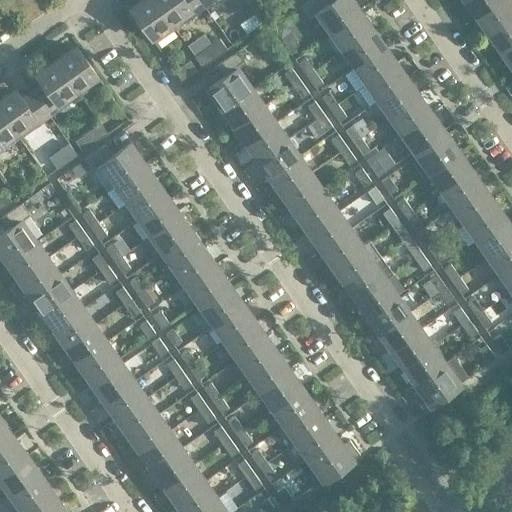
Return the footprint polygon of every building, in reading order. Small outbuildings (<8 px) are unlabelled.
[(175,28),(155,0),(135,0),(127,6),(131,12),(133,11),(154,42),(175,28)] [(155,0),(175,28),(205,6),(200,0),(155,0)] [(317,11),(332,32),(360,12),(351,0),(332,0),(328,3),(326,0),(308,0),(300,6),(308,18),(317,11)] [(502,0),(469,0),(480,16),(502,0)] [(511,18),(511,1),(511,0),(502,0),(480,16),(492,32),(511,18)] [(372,29),(360,12),(332,32),(343,49),(372,29)] [(511,43),(511,18),(492,32),(504,49),(511,43)] [(284,20),(274,27),(281,37),(288,32),(289,28),(284,20)] [(383,46),(372,29),(343,49),(355,66),(383,46)] [(220,38),(194,56),(202,66),(227,48),(220,38)] [(76,42),(54,57),(80,94),(101,80),(79,49),(81,48),(76,42)] [(395,62),(383,46),(355,66),(367,82),(395,62)] [(208,88),(223,109),(251,89),(236,68),(245,62),(237,50),(217,65),(225,76),(208,88)] [(80,94),(54,57),(32,73),(37,79),(38,78),(42,82),(32,89),(50,116),(80,94)] [(298,63),(306,75),(314,70),(305,58),(298,63)] [(407,79),(395,62),(367,82),(379,99),(407,79)] [(284,73),(293,85),(300,80),(291,67),(284,73)] [(323,82),(314,70),(306,75),(315,87),(323,82)] [(419,96),(407,79),(379,99),(390,116),(419,96)] [(309,92),(300,80),(293,85),(301,97),(309,92)] [(15,85),(0,95),(0,109),(20,137),(50,116),(32,89),(21,96),(18,92),(20,91),(15,85)] [(263,106),(251,89),(223,109),(235,126),(263,106)] [(321,96),(330,108),(337,103),(329,91),(321,96)] [(430,112),(419,96),(390,116),(402,132),(430,112)] [(307,106),(316,118),(323,113),(315,101),(307,106)] [(346,116),(337,103),(330,108),(339,121),(346,116)] [(275,122),(263,106),(235,126),(246,142),(275,122)] [(0,150),(20,137),(0,109),(0,150)] [(443,130),(430,112),(402,132),(414,150),(443,130)] [(332,125),(323,113),(316,118),(325,131),(332,125)] [(82,150),(107,132),(100,122),(75,140),(82,150)] [(286,139),(275,122),(246,142),(258,159),(286,139)] [(345,129),(353,142),(361,137),(352,124),(345,129)] [(331,139),(340,152),(347,146),(338,134),(331,139)] [(418,155),(430,172),(458,152),(446,135),(418,155)] [(370,149),(361,137),(353,142),(362,154),(370,149)] [(298,156),(286,139),(258,159),(270,176),(298,156)] [(67,161),(76,154),(68,143),(59,149),(67,161)] [(101,163),(116,184),(144,164),(129,143),(113,155),(105,144),(84,158),(92,170),(101,163)] [(356,159),(347,146),(340,152),(348,164),(356,159)] [(470,169),(458,152),(430,172),(442,189),(470,169)] [(310,172),(298,156),(270,176),(282,192),(310,172)] [(377,176),(385,171),(376,158),(369,163),(377,176)] [(156,181),(144,164),(116,184),(128,201),(156,181)] [(364,186),(371,180),(362,168),(355,173),(364,186)] [(482,185),(470,169),(442,189),(454,205),(482,185)] [(322,189),(310,172),(282,192),(293,209),(322,189)] [(388,176),(381,181),(390,193),(397,188),(388,176)] [(168,198),(156,181),(128,201),(139,218),(168,198)] [(383,198),(374,185),(367,191),(376,203),(383,198)] [(494,202),(482,185),(454,205),(465,222),(494,202)] [(334,207),(322,189),(293,209),(306,226),(334,207)] [(4,190),(0,192),(0,208),(11,200),(4,190)] [(396,202),(405,215),(412,210),(404,197),(396,202)] [(179,215),(168,198),(139,218),(151,234),(179,215)] [(0,234),(0,250),(7,261),(35,241),(21,220),(30,214),(22,202),(1,217),(9,228),(0,234)] [(505,219),(494,202),(465,222),(477,239),(505,219)] [(382,212),(391,225),(398,219),(390,207),(382,212)] [(82,215),(91,227),(98,222),(89,210),(82,215)] [(421,222),(412,210),(405,215),(414,227),(421,222)] [(309,231),(321,249),(350,229),(337,211),(309,231)] [(191,231),(179,215),(151,234),(163,251),(191,231)] [(68,225),(77,237),(84,232),(75,219),(68,225)] [(407,232),(398,219),(391,225),(400,237),(407,232)] [(511,239),(511,228),(505,219),(477,239),(489,255),(511,239)] [(107,234),(98,222),(91,227),(99,239),(107,234)] [(361,245),(350,229),(321,249),(333,265),(361,245)] [(203,248),(191,231),(163,251),(175,268),(203,248)] [(420,236),(428,248),(436,243),(427,231),(420,236)] [(93,244),(84,232),(77,237),(85,249),(93,244)] [(371,239),(361,245),(333,265),(345,282),(383,255),(371,239)] [(511,264),(511,239),(489,255),(501,272),(511,264)] [(406,245),(414,258),(422,253),(413,240),(406,245)] [(47,258),(35,241),(7,261),(19,278),(47,258)] [(105,248),(114,260),(122,255),(113,243),(105,248)] [(444,255),(436,243),(428,248),(437,260),(444,255)] [(215,265),(203,248),(175,268),(186,284),(215,265)] [(92,258),(100,270),(108,265),(99,253),(92,258)] [(431,265),(422,253),(414,258),(423,270),(431,265)] [(130,268),(122,255),(114,260),(123,273),(130,268)] [(395,272),(383,255),(345,282),(357,299),(385,279),(395,272)] [(59,274),(47,258),(19,278),(31,294),(59,274)] [(443,269),(452,281),(459,276),(451,264),(443,269)] [(511,264),(501,272),(511,288),(511,264)] [(116,277),(108,265),(100,270),(109,283),(116,277)] [(227,282),(215,265),(186,284),(199,302),(227,282)] [(71,291),(59,274),(31,294),(42,311),(71,291)] [(429,279),(438,291),(445,286),(437,274),(429,279)] [(129,281),(138,294),(145,289),(136,276),(129,281)] [(468,289),(459,276),(452,281),(461,294),(468,289)] [(397,295),(385,279),(357,299),(368,315),(397,295)] [(115,291),(124,304),(131,298),(122,286),(115,291)] [(454,298),(445,286),(438,291),(447,304),(454,298)] [(202,307),(214,324),(243,304),(230,287),(202,307)] [(154,301),(145,289),(138,294),(146,306),(154,301)] [(82,308),(71,291),(42,311),(54,328),(82,308)] [(408,312),(397,295),(368,315),(380,332),(408,312)] [(467,302),(475,315),(483,310),(474,297),(467,302)] [(140,311),(131,298),(124,304),(132,316),(140,311)] [(254,321),(243,304),(214,324),(226,341),(254,321)] [(453,312),(461,325),(469,319),(460,307),(453,312)] [(94,325),(82,308),(54,328),(66,344),(94,325)] [(153,315),(162,328),(169,323),(160,310),(153,315)] [(491,322),(483,310),(475,315),(484,327),(491,322)] [(420,329),(408,312),(380,332),(392,349),(420,329)] [(478,332),(469,319),(461,325),(470,337),(478,332)] [(148,338),(155,332),(146,320),(139,325),(148,338)] [(266,337),(254,321),(226,341),(238,357),(266,337)] [(106,341),(94,325),(66,344),(78,361),(106,341)] [(172,328),(165,333),(174,345),(181,340),(172,328)] [(432,345),(420,329),(392,349),(404,365),(432,345)] [(493,340),(502,353),(509,348),(501,335),(493,340)] [(167,350),(159,337),(151,343),(160,355),(167,350)] [(278,354),(266,337),(238,357),(250,374),(278,354)] [(118,359),(106,341),(78,361),(90,378),(118,359)] [(444,362),(432,345),(404,365),(415,382),(444,362)] [(479,350),(488,363),(496,357),(487,345),(479,350)] [(180,354),(189,367),(196,362),(188,349),(180,354)] [(290,371),(278,354),(250,374),(261,391),(290,371)] [(166,364),(175,377),(182,371),(174,359),(166,364)] [(205,374),(196,362),(189,367),(198,379),(205,374)] [(459,383),(444,362),(415,382),(420,389),(412,394),(422,409),(459,383)] [(93,383),(105,401),(134,381),(122,363),(93,383)] [(191,384),(182,371),(175,377),(184,389),(191,384)] [(301,388),(290,371),(261,391),(273,407),(301,388)] [(145,397),(134,381),(105,401),(117,417),(145,397)] [(204,388),(213,400),(220,395),(211,383),(204,388)] [(313,404),(301,388),(273,407),(285,424),(313,404)] [(190,398),(199,410),(206,405),(197,392),(190,398)] [(229,407),(220,395),(213,400),(221,412),(229,407)] [(157,414),(145,397),(117,417),(129,434),(157,414)] [(325,421),(313,404),(285,424),(297,441),(325,421)] [(215,417),(206,405),(199,410),(207,422),(215,417)] [(169,431),(157,414),(129,434),(141,451),(169,431)] [(227,421),(236,433),(243,428),(235,416),(227,421)] [(0,441),(11,434),(0,418),(0,441)] [(336,438),(325,421),(297,441),(308,457),(336,438)] [(213,431),(222,443),(229,438),(221,426),(213,431)] [(252,441),(243,428),(236,433),(245,446),(252,441)] [(181,447),(169,431),(141,451),(152,467),(181,447)] [(238,450),(229,438),(222,443),(231,456),(238,450)] [(341,444),(336,438),(308,457),(323,479),(359,453),(349,439),(341,444)] [(0,449),(0,474),(27,456),(14,439),(0,449)] [(192,464),(181,447),(152,467),(164,484),(192,464)] [(251,454),(260,467),(267,462),(258,449),(251,454)] [(38,473),(27,456),(0,474),(0,478),(10,493),(38,473)] [(237,464),(246,477),(253,471),(244,459),(237,464)] [(276,474),(267,462),(260,467),(268,479),(276,474)] [(204,481),(192,464),(164,484),(176,501),(204,481)] [(262,484),(253,471),(246,477),(254,489),(262,484)] [(50,490),(38,473),(10,493),(22,509),(50,490)] [(195,511),(216,498),(204,481),(176,501),(183,511),(195,511)] [(286,505),(294,500),(285,487),(277,492),(286,505)] [(53,511),(62,506),(50,490),(22,509),(23,511),(53,511)] [(264,502),(270,511),(275,511),(280,509),(271,497),(264,502)] [(226,511),(216,498),(195,511),(226,511)]
